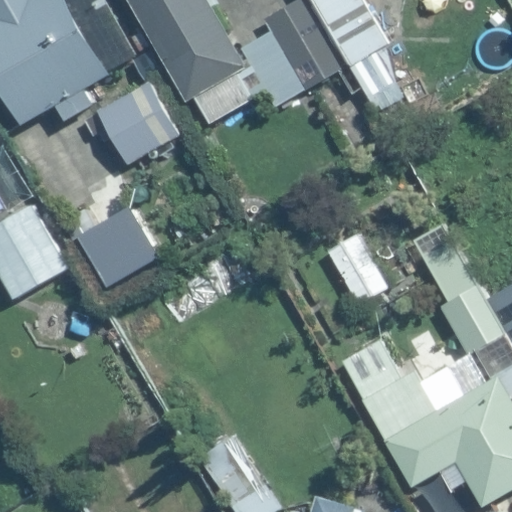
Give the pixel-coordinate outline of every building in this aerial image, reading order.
[(0,0),(0,11),(2,14),(0,15),(0,66),(30,119),(63,101),(74,120),(100,105),(90,88),(145,56),(112,0),(0,0)] [(218,119),(257,96),(266,91),(244,52),(213,0),(136,0),(194,98),(203,93),(218,119)] [(252,48),(253,49),(287,107),(351,70),(309,0),(304,0),(273,19),(281,32),(252,48)] [(377,0),(321,0),(356,61),(385,110),(427,86),(377,0)] [(135,163),(138,161),(187,134),(156,78),(104,107),(135,163)] [(42,202),(0,224),(0,260),(19,295),(75,265),(42,202)] [(511,367),(511,325),(451,218),(419,236),(456,301),(446,306),(472,353),(481,348),(497,376),(511,367)] [(334,249),(337,254),(367,304),(399,285),(366,230),(334,249)] [(492,382),(450,405),(430,416),(415,391),(386,338),(350,358),(353,365),(417,480),(448,464),(462,490),(476,481),(490,506),(511,494),(511,386),(505,374),(492,382)] [(206,458),(212,466),(242,511),(283,511),(291,507),(243,434),(206,458)] [(323,493),(320,502),(316,511),(362,511),(364,507),(323,493)]
